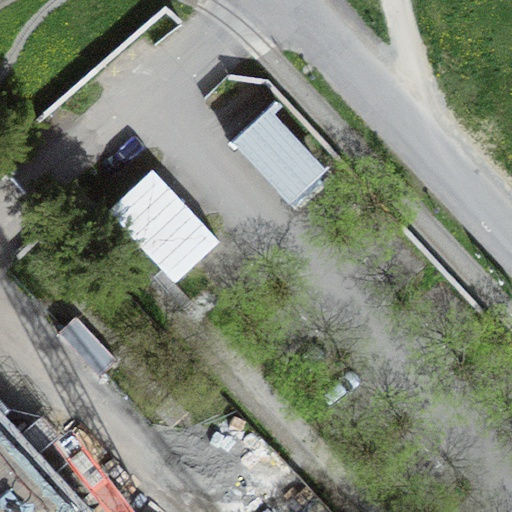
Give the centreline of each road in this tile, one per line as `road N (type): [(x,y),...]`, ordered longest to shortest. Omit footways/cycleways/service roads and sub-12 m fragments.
road 1 (unclassified): [(287,0),(511,250)]
road 2 (track): [(390,0),(419,151)]
